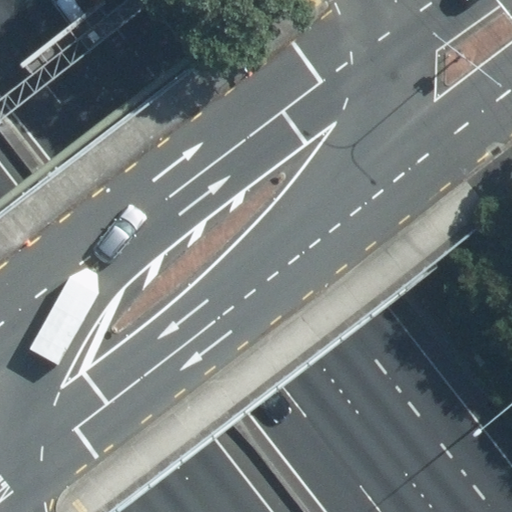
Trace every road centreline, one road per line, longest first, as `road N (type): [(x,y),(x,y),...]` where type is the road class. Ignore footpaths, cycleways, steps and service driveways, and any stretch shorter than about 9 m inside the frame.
road 1 (motorway): [(24,0),(414,511)]
road 2 (secondary): [(69,260),(401,16)]
road 3 (secondary): [(275,281),(0,501)]
road 4 (motorway): [(211,511),(0,231)]
road 5 (secondary): [(401,16),(400,68),(360,189),(275,281)]
road 6 (secondary): [(511,99),(275,281)]
road 7 (motorway): [(0,441),(35,332),(69,260)]
